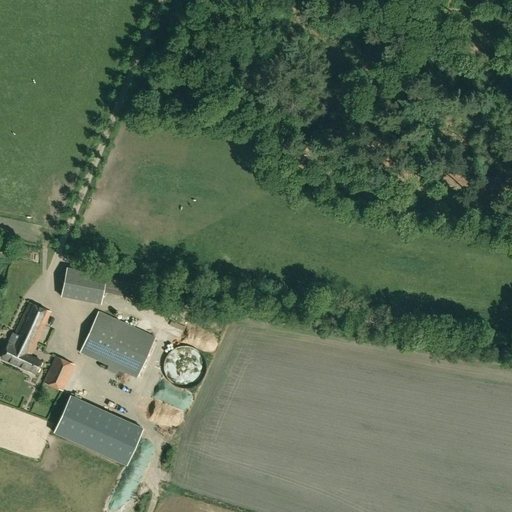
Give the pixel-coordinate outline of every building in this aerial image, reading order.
[(107,275),(67,268),(61,297),(101,305),(107,275)] [(127,297),(129,289),(108,284),(107,292),(127,297)] [(2,358),(36,375),(42,363),(30,357),(51,313),(31,303),(15,337),(13,337),(9,345),(8,344),(2,358)] [(101,312),(82,353),(108,366),(118,370),(137,379),(156,338),(101,312)] [(63,392),(75,365),(55,356),(43,382),(63,392)] [(108,366),(106,370),(116,375),(118,370),(108,366)] [(177,375),(173,378),(178,385),(182,382),(177,375)] [(53,432),(126,465),(143,429),(70,396),(53,432)]
